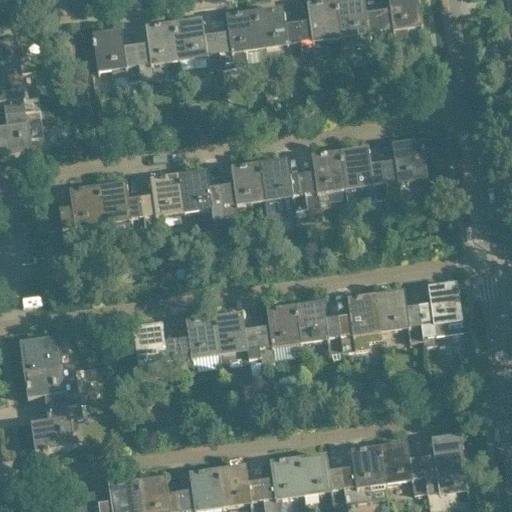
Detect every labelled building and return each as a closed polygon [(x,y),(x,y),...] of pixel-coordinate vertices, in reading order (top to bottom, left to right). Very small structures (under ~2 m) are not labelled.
[(391,15),(379,16),(380,23),(382,36),(384,51),(396,50),(398,49),(409,48),(407,33),(421,31),(422,30),(419,7),(420,7),(420,1),(418,1),(418,0),(389,0),(391,15)] [(511,30),(498,32),(503,65),(511,63),(511,0),(507,0),(510,18),(511,30)] [(346,6),(336,7),(341,42),(342,53),(371,49),(371,53),(384,51),(382,36),(380,23),(379,16),(367,18),(365,3),(363,4),(355,5),(346,6)] [(310,26),(298,28),(299,34),(301,48),(303,62),(315,60),(316,60),(330,58),(328,44),(341,42),(336,7),(323,9),(322,8),(316,9),(316,10),(309,11),(308,11),(310,26)] [(266,17),(255,19),(260,53),(262,65),(263,76),(271,75),(274,70),(284,68),(289,72),(292,72),(304,70),(302,62),(303,62),(301,48),(299,34),(298,28),(286,30),(284,15),(283,15),(274,16),(266,17)] [(229,37),(217,39),(218,45),(220,59),(221,61),(222,73),(234,72),(248,70),(248,67),(247,55),(260,53),(255,19),(242,21),(242,19),(235,20),(236,22),(228,23),(227,23),(229,37)] [(185,29),(175,30),(180,65),(179,65),(180,75),(209,71),(210,75),(218,74),(221,73),(222,73),(221,61),(220,59),(218,45),(217,39),(205,41),(203,26),(202,26),(194,27),(185,29)] [(148,49),(137,50),(137,56),(140,71),(142,85),(153,83),(168,81),(166,67),(179,65),(180,65),(175,30),(161,32),(161,31),(155,31),(155,33),(148,34),(146,34),(148,49)] [(94,47),(93,47),(94,53),(95,53),(98,76),(100,76),(111,74),(114,74),(127,72),(128,81),(129,87),(142,85),(140,71),(137,56),(137,50),(125,52),(123,37),(121,38),(95,41),(94,41),(94,47)] [(64,72),(76,70),(71,40),(59,42),(64,72)] [(0,80),(20,77),(18,63),(24,62),(22,48),(18,48),(16,48),(9,49),(9,47),(2,48),(2,50),(0,50),(0,80)] [(20,77),(0,80),(0,108),(2,108),(4,121),(12,120),(20,119),(26,118),(40,116),(40,115),(39,105),(38,103),(29,105),(27,92),(22,93),(22,92),(20,77)] [(5,132),(0,132),(0,162),(2,162),(2,164),(8,163),(8,161),(31,158),(31,157),(29,143),(44,141),(42,127),(41,123),(41,122),(40,116),(26,118),(20,119),(12,120),(4,121),(5,132)] [(200,121),(189,122),(191,135),(202,133),(200,121)] [(130,124),(118,126),(120,140),(132,139),(130,124)] [(395,166),(383,168),(384,174),(386,188),(388,202),(400,200),(398,186),(411,184),(426,182),(427,182),(425,163),(424,159),(425,158),(424,153),(423,153),(423,149),(422,148),(421,148),(395,152),(393,152),(395,166)] [(368,155),(341,159),(346,194),(347,205),(376,201),(377,204),(384,203),(388,202),(386,188),(384,174),(383,168),(372,169),(370,155),(368,155)] [(315,178),(303,179),(304,186),(306,199),(307,214),(309,227),(310,230),(320,229),(319,225),(322,225),(320,212),(320,209),(318,198),(331,196),(346,194),(341,159),(328,161),(327,160),(321,161),(321,162),(314,163),(313,163),(315,178)] [(288,167),(260,171),(265,205),(267,219),(267,220),(296,216),(298,228),(299,228),(309,227),(307,214),(306,199),(304,186),(303,179),(291,181),(289,167),(288,167)] [(234,190),(222,191),(223,197),(225,209),(225,211),(227,225),(240,224),(237,209),(250,207),(265,205),(260,171),(247,173),(247,171),(240,172),(241,173),(233,175),(232,175),(234,190)] [(207,178),(180,182),(185,217),(200,214),(212,213),(215,227),(227,225),(225,211),(225,209),(223,197),(222,191),(210,193),(208,178),(207,178)] [(153,201),(141,203),(142,209),(144,222),(146,236),(158,234),(159,234),(186,230),(185,217),(180,182),(166,184),(166,183),(160,184),(160,185),(153,186),(151,186),(153,201)] [(126,190),(99,194),(104,228),(106,242),(133,238),(134,238),(146,236),(144,222),(142,209),(141,203),(130,204),(127,190),(126,190)] [(73,213),(60,214),(61,220),(63,234),(65,248),(78,246),(76,232),(88,230),(104,228),(99,194),(85,196),(85,194),(79,195),(79,196),(73,197),(72,197),(71,198),(73,213)] [(431,310),(419,311),(420,317),(422,331),(423,343),(424,345),(425,351),(437,349),(436,341),(464,337),(463,325),(460,302),(461,302),(460,296),(459,296),(458,291),(457,291),(431,294),(429,295),(431,310)] [(404,298),(376,302),(381,336),(396,334),(409,333),(411,347),(424,345),(423,343),(422,331),(420,317),(419,311),(407,313),(405,298),(404,298)] [(350,320),(338,322),(339,328),(341,342),(343,357),(348,357),(356,356),(370,354),(369,347),(382,345),(381,336),(376,302),(363,304),(363,302),(357,303),(357,305),(350,306),(348,306),(350,320)] [(314,310),(295,313),(300,348),(316,346),(328,344),(330,359),(333,359),(333,364),(344,362),(343,357),(341,342),(339,328),(338,322),(327,324),(324,309),(323,309),(314,310)] [(270,332),(258,333),(259,339),(260,353),(262,365),(262,366),(270,365),(275,365),(274,351),(286,350),(300,348),(295,313),(282,315),(282,314),(276,315),(276,316),(269,317),(268,317),(270,332)] [(242,321),(214,324),(219,359),(221,372),(221,374),(223,383),(251,379),(249,367),(262,365),(260,353),(259,339),(258,333),(246,335),(244,320),(242,321)] [(189,343),(177,345),(178,351),(180,365),(182,378),(195,376),(221,372),(219,359),(214,324),(202,326),(201,325),(195,326),(195,327),(188,328),(187,328),(189,343)] [(135,341),(133,341),(136,361),(138,371),(139,382),(139,384),(169,380),(182,378),(180,365),(178,351),(177,345),(165,346),(163,332),(162,332),(135,335),(134,336),(135,341)] [(104,365),(116,363),(112,334),(99,336),(104,365)] [(36,345),(23,347),(23,348),(27,375),(61,371),(60,359),(57,344),(57,342),(50,343),(50,341),(43,342),(43,344),(36,345)] [(61,371),(27,375),(29,389),(27,390),(28,396),(29,396),(31,403),(31,404),(43,402),(45,414),(53,413),(67,411),(72,410),(82,408),(80,397),(79,397),(75,369),(61,371)] [(474,377),(462,379),(464,392),(476,390),(474,377)] [(34,428),(32,428),(32,430),(34,429),(38,455),(36,456),(36,457),(43,456),(43,457),(49,457),(49,455),(75,452),(75,450),(73,451),(71,437),(76,436),(74,423),(84,422),(82,408),(72,410),(45,414),(47,426),(34,428)] [(434,461),(422,463),(423,469),(425,483),(427,497),(439,495),(439,497),(469,493),(468,491),(466,477),(463,454),(464,453),(463,447),(462,448),(461,442),(460,443),(434,446),(432,447),(434,461)] [(390,453),(380,454),(385,488),(400,486),(412,485),(414,499),(427,497),(425,483),(423,469),(422,463),(411,464),(409,450),(407,450),(390,453)] [(354,473),(342,475),(343,480),(344,494),(346,508),(358,507),(359,507),(360,507),(372,505),(371,494),(370,490),(385,488),(380,454),(366,456),(366,454),(360,455),(360,457),(353,458),(352,458),(354,473)] [(309,464),(299,465),(304,500),(319,498),(332,496),(334,510),(346,508),(344,494),(343,480),(342,475),(330,476),(328,461),(326,461),(318,463),(309,464)] [(273,484),(261,486),(262,492),(264,505),(264,511),(281,511),(283,503),(289,502),(304,500),(299,465),(286,467),(286,466),(279,467),(280,468),(272,469),(271,469),(273,484)] [(228,475),(219,477),(223,511),(238,509),(251,507),(251,511),(264,511),(264,505),(262,492),(261,486),(249,488),(247,473),(246,473),(237,474),(228,475)] [(192,495),(180,496),(181,503),(182,511),(223,511),(219,477),(205,479),(205,477),(199,478),(199,479),(192,480),(190,481),(192,495)] [(148,487),(138,488),(141,511),(182,511),(181,503),(180,496),(169,498),(167,484),(165,484),(156,486),(148,487)] [(112,511),(141,511),(138,488),(124,490),(124,489),(118,490),(118,491),(111,492),(110,492),(112,507),(112,511)]
